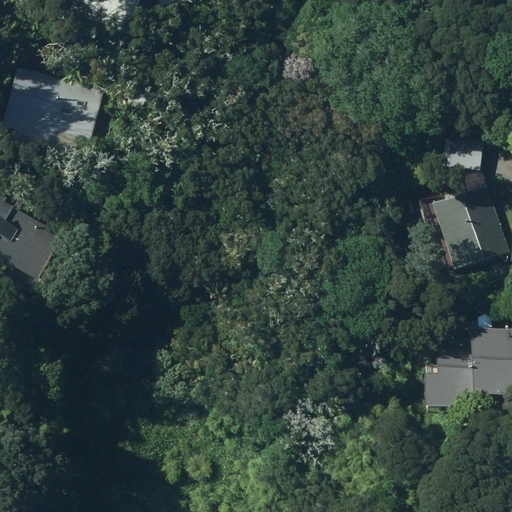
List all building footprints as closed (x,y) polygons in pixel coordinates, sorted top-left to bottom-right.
[(130,36),(144,0),(74,0),(70,13),(130,36)] [(14,82),(0,142),(88,163),(102,102),(14,82)] [(449,166),(483,169),(486,138),(452,135),(449,166)] [(436,203),(459,268),(510,250),(488,186),(436,203)] [(0,256),(43,279),(72,223),(21,196),(10,217),(0,211),(0,256)] [(481,396),(511,395),(511,326),(473,328),(474,339),(439,340),(440,365),(428,366),(429,407),(458,407),(458,403),(481,403),(481,396)]
